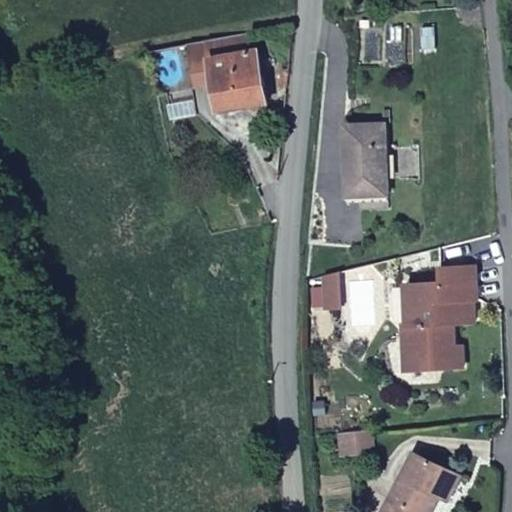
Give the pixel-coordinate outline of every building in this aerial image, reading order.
[(217,76),(225,112),(270,101),(255,32),(191,44),(199,80),(217,76)] [(342,178),(340,198),(379,200),(383,130),(334,128),(331,178),(342,178)] [(450,312),(461,312),(466,312),(466,281),(431,281),(431,294),(396,293),(396,333),(389,332),(388,366),(393,366),(426,367),(426,379),(448,379),(449,354),(437,354),(437,331),(450,332),(450,312)] [(461,332),(461,312),(450,312),(450,332),(461,332)] [(393,366),(388,366),(388,378),(426,379),(426,367),(393,366)] [(351,439),(321,442),(323,464),(354,460),(351,439)] [(397,464),(377,511),(421,511),(425,505),(435,509),(445,484),(397,464)]
